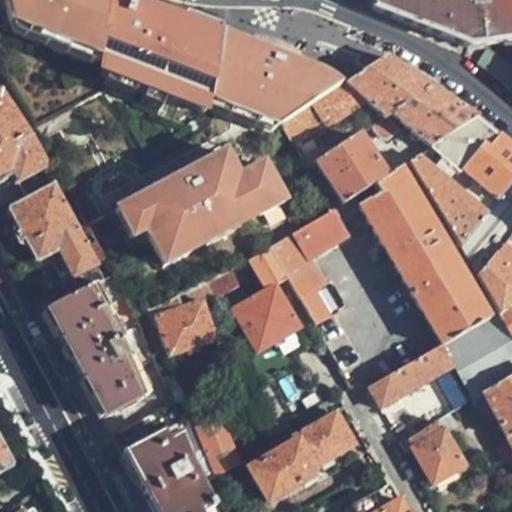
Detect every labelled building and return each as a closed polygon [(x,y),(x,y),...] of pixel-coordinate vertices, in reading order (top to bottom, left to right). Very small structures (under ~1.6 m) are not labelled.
[(5,0),(11,23),(99,59),(108,0),(5,0)] [(221,37),(127,0),(108,0),(99,59),(106,61),(102,73),(116,79),(177,100),(191,105),(195,94),(212,100),(221,37)] [(372,0),(374,9),(423,30),(468,49),(484,46),(477,0),(372,0)] [(511,0),(477,0),(484,46),(511,43),(511,0)] [(99,59),(11,23),(14,35),(89,65),(99,59)] [(283,126),(328,96),(314,79),(316,75),(221,37),(212,100),(283,126)] [(475,66),(511,93),(511,91),(511,58),(509,61),(496,50),(493,54),(490,52),(485,53),(475,66)] [(431,88),(385,58),(339,89),(328,96),(283,126),(310,168),(317,164),(327,157),(315,136),(353,113),(360,99),(384,121),(431,88)] [(314,79),(328,96),(339,89),(331,82),(322,77),(316,75),(314,79)] [(116,79),(113,87),(174,109),(177,100),(116,79)] [(476,119),(431,88),(384,121),(375,128),(383,139),(390,141),(402,133),(405,135),(411,132),(432,149),(476,119)] [(55,187),(31,138),(0,94),(0,181),(10,176),(17,187),(20,186),(26,198),(27,201),(55,187)] [(210,112),(210,111),(212,100),(195,94),(191,105),(210,112)] [(283,126),(212,100),(210,111),(271,133),(283,126)] [(511,186),(511,148),(476,119),(432,149),(459,175),(466,174),(499,202),(511,186)] [(162,133),(142,145),(148,155),(160,150),(169,144),(162,133)] [(317,164),(345,206),(355,199),(373,188),(383,180),(358,139),(327,157),(317,164)] [(225,152),(125,207),(141,235),(146,233),(161,259),(187,245),(190,251),(203,244),(201,239),(230,223),(232,228),(258,215),(255,208),(280,195),(263,164),(248,172),(238,177),(234,169),(225,152)] [(417,158),(409,164),(460,251),(486,218),(417,158)] [(234,169),(238,177),(248,172),(247,171),(246,170),(244,168),(243,167),(241,167),(238,167),(236,167),(234,169)] [(437,340),(441,347),(443,351),(491,323),(441,239),(402,169),(383,180),(373,188),(378,195),(359,208),(361,212),(370,227),(437,340)] [(511,186),(499,202),(486,218),(460,251),(477,280),(511,241),(511,186)] [(82,297),(106,283),(95,265),(99,263),(105,259),(96,243),(88,247),(55,187),(27,201),(11,210),(9,216),(33,260),(41,264),(58,255),(82,297)] [(285,204),(280,195),(255,208),(258,215),(260,217),(285,204)] [(345,206),(336,211),(345,222),(361,212),(359,208),(355,199),(345,206)] [(125,207),(117,211),(133,240),(141,235),(125,207)] [(310,318),(318,331),(342,317),(341,315),(347,311),(332,285),(325,288),(310,264),(321,256),(348,238),(333,215),(274,252),(289,281),(310,318)] [(230,223),(201,239),(203,244),(206,248),(235,233),(232,228),(230,223)] [(511,308),(511,241),(477,280),(500,318),(511,308)] [(187,245),(161,259),(165,268),(192,254),(190,251),(187,245)] [(274,252),(252,262),(268,290),(235,312),(259,357),(299,330),(277,289),(289,281),(274,252)] [(58,255),(41,264),(46,272),(53,269),(60,281),(69,275),(58,255)] [(138,317),(150,310),(129,271),(118,276),(106,283),(82,297),(47,316),(106,423),(144,402),(147,395),(134,374),(156,360),(138,317)] [(203,304),(216,298),(209,282),(155,309),(173,356),(217,342),(203,304)] [(511,308),(500,318),(511,342),(511,308)] [(184,390),(173,356),(155,309),(150,310),(138,317),(156,360),(174,406),(177,412),(190,406),(184,390)] [(443,351),(453,370),(472,403),(484,397),(511,380),(511,342),(500,318),(491,323),(443,351)] [(368,390),(382,413),(453,370),(443,351),(441,347),(368,390)] [(508,443),(511,440),(511,380),(484,397),(508,443)] [(177,412),(206,483),(242,465),(224,419),(218,421),(210,399),(190,406),(177,412)] [(174,406),(113,438),(152,511),(218,511),(206,483),(177,412),(174,406)] [(336,415),(294,438),(297,444),(278,455),(279,460),(273,464),(269,459),(250,471),(268,504),(313,480),(314,475),(313,470),(352,448),(336,415)] [(403,448),(409,459),(414,454),(435,486),(462,469),(444,436),(432,442),(426,434),(408,445),(403,448)] [(511,476),(511,440),(508,443),(497,449),(511,476)] [(408,511),(402,502),(392,485),(347,510),(348,511),(408,511)]
